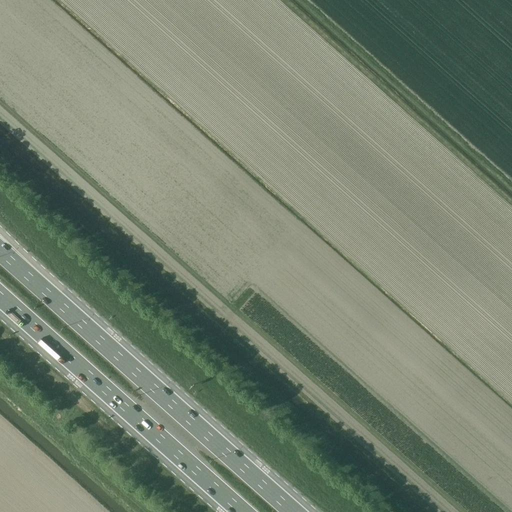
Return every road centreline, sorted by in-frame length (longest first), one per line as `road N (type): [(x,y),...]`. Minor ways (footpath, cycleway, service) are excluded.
road 1 (primary): [(292,511),(0,250)]
road 2 (primary): [(0,295),(241,511)]
